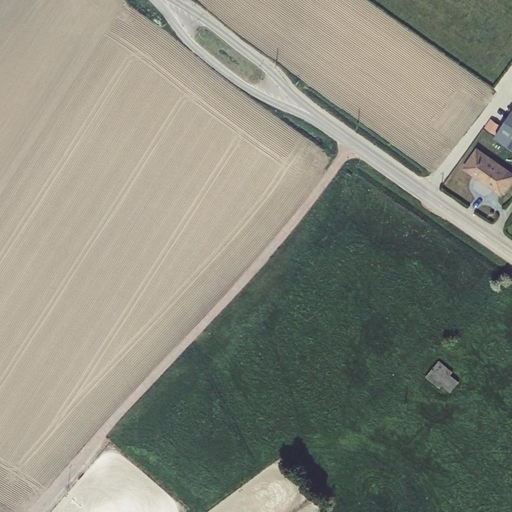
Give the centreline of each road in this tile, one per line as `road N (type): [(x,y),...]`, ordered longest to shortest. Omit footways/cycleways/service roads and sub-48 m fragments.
road 1 (track): [(28,511),(276,242),(352,143)]
road 2 (residential): [(511,255),(321,121)]
road 3 (residential): [(156,0),(234,79),(321,121)]
road 4 (residential): [(321,121),(261,62),(173,0)]
road 5 (track): [(426,195),(511,81)]
